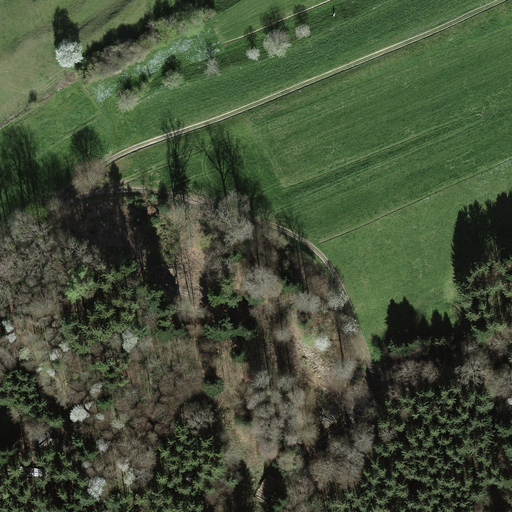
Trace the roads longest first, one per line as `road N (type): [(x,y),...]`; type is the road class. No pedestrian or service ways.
road 1 (track): [(498,0),(289,92),(126,150),(46,207)]
road 2 (track): [(46,207),(110,188),(169,194),(281,227),(333,270),(378,380)]
road 3 (track): [(378,380),(362,413),(321,445),(282,511)]
